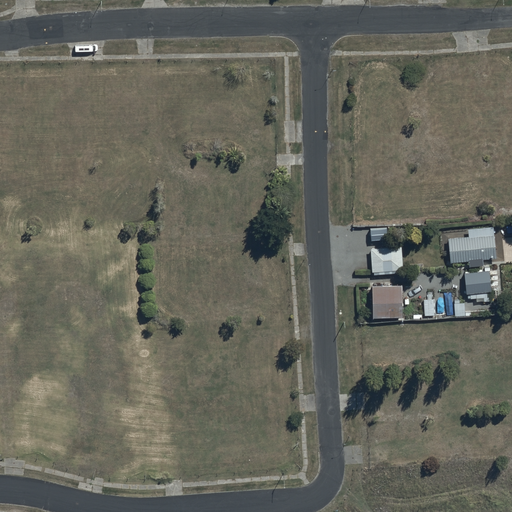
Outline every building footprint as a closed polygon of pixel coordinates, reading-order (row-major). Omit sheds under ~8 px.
[(468,235),(447,236),(449,261),(468,259),(468,265),(482,264),(482,258),(495,257),(493,225),(467,227),(468,235)] [(401,245),(369,248),(371,270),(373,270),(373,274),(403,271),(401,245)] [(476,301),(491,300),(488,268),(464,270),(465,293),(469,292),(469,298),(476,297),(476,301)] [(401,284),(371,284),(372,316),(401,315),(401,284)] [(431,314),(431,317),(448,316),(448,312),(445,312),(444,297),(423,298),(423,314),(431,314)] [(464,301),(453,301),(453,315),(471,315),(471,311),(464,312),(464,301)]
